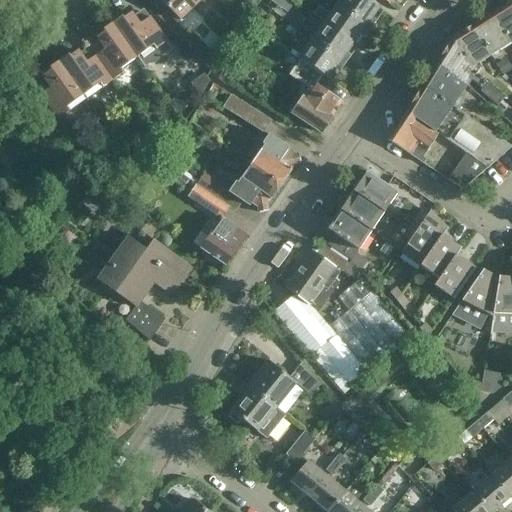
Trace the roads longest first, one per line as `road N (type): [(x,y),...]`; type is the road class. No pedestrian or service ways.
road 1 (tertiary): [(159,418),(346,128)]
road 2 (residential): [(511,201),(492,219),(395,169),(346,128)]
road 3 (tertiary): [(346,128),(451,0)]
road 4 (residential): [(270,511),(159,418)]
